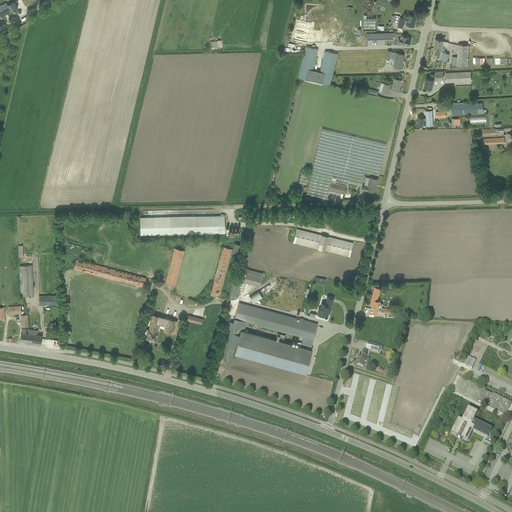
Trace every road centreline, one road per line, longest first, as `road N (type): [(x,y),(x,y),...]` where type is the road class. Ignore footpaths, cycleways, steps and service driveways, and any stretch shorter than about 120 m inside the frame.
road 1 (tertiary): [(327,431),(153,375),(0,347)]
road 2 (track): [(373,243),(293,224),(235,223),(230,207),(383,204)]
road 3 (unclassified): [(327,431),(383,204)]
road 4 (tertiary): [(497,511),(327,431)]
road 5 (unclassified): [(383,204),(426,28)]
road 6 (unclassified): [(383,204),(511,201)]
